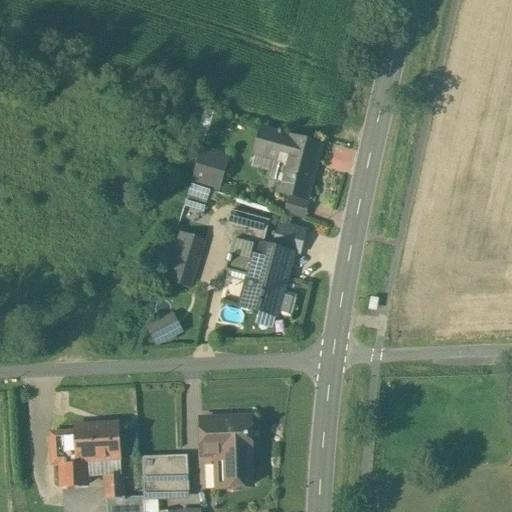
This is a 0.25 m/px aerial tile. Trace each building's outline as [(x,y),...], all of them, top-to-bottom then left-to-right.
[(321,143),(261,128),(255,153),(287,161),(279,191),(306,199),(321,143)] [(216,158),(200,153),(191,181),(215,188),(223,161),(216,159),(216,158)] [(269,219),(230,209),(223,236),(233,239),(233,237),(258,244),(258,243),(263,244),(269,219)] [(306,227),(278,221),(273,245),(300,251),(306,227)] [(203,239),(175,231),(170,247),(198,255),(203,239)] [(263,244),(258,243),(258,244),(233,237),(233,239),(225,269),(249,276),(241,305),(276,315),(292,252),(263,244)] [(198,255),(170,247),(161,277),(189,286),(198,255)] [(172,315),(148,328),(155,342),(165,337),(168,340),(182,333),(172,315)] [(249,416),(201,418),(203,454),(225,453),(226,485),(251,484),(249,416)] [(118,423),(74,426),(74,432),(76,460),(85,459),(120,457),(118,423)] [(74,432),(51,433),(52,451),(59,450),(61,485),(86,484),(85,459),(76,460),(74,432)] [(177,454),(141,456),(143,496),(179,495),(177,454)] [(121,473),(106,474),(107,498),(122,497),(121,473)] [(122,497),(107,498),(107,511),(143,511),(143,496),(122,497)]
